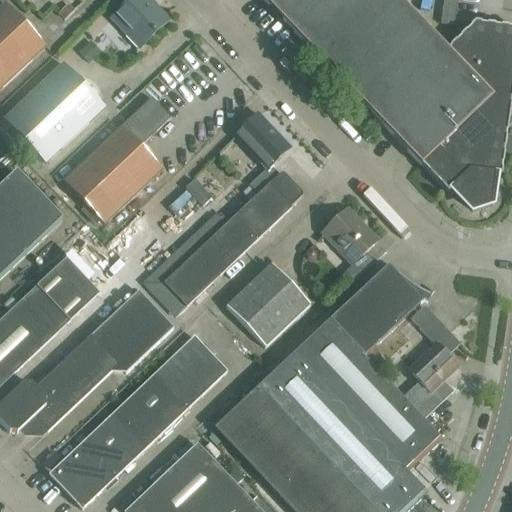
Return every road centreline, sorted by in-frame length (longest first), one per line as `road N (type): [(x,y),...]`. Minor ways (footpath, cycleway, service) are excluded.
road 1 (unclassified): [(511,262),(458,258),(420,235),(204,0)]
road 2 (unclassified): [(477,511),(498,459),(511,385)]
